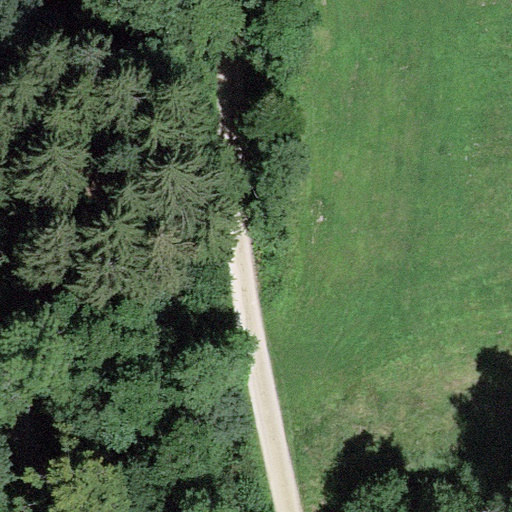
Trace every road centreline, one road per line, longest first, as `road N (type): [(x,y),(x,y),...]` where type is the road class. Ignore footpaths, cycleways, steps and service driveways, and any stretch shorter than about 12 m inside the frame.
road 1 (track): [(292,511),(238,203),(240,0)]
road 2 (track): [(0,363),(54,511)]
